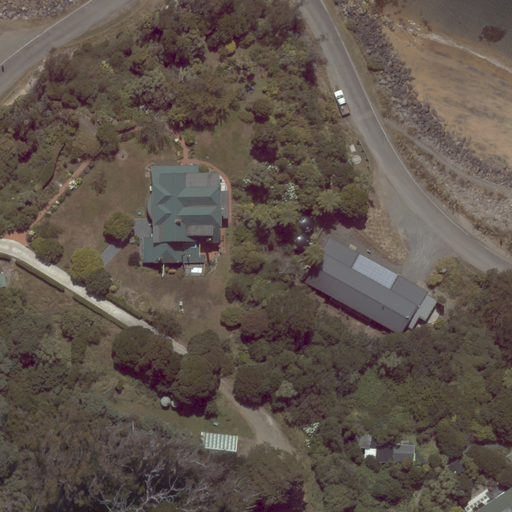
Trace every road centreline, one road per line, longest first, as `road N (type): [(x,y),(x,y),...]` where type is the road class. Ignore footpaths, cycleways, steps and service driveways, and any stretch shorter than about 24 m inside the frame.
road 1 (residential): [(308,0),(405,186),(477,255),(511,275)]
road 2 (residential): [(0,80),(109,0)]
